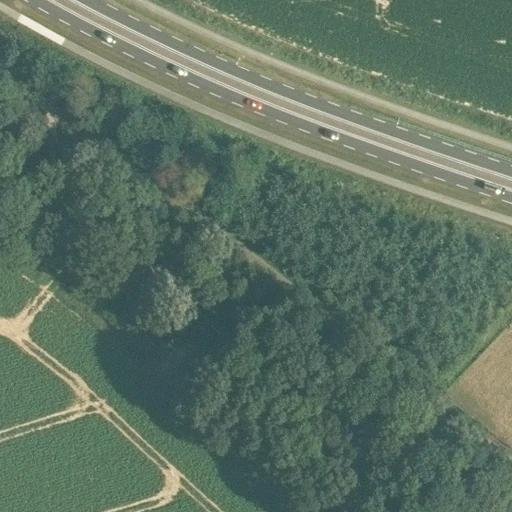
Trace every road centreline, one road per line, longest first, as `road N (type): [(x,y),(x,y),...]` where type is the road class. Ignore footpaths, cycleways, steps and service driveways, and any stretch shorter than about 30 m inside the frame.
road 1 (unclassified): [(0,61),(511,463)]
road 2 (primary): [(32,0),(277,116),(511,199)]
road 3 (primary): [(511,173),(280,91),(86,0)]
